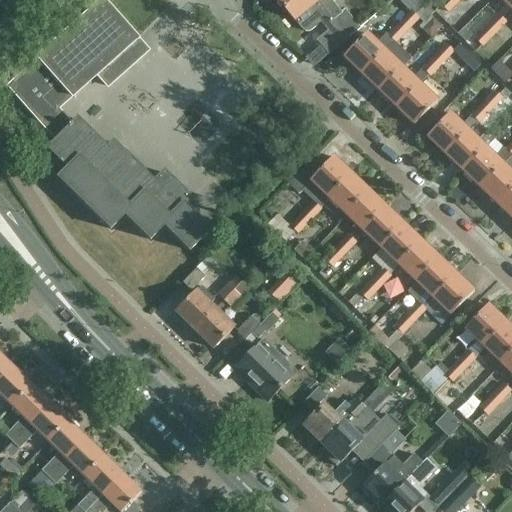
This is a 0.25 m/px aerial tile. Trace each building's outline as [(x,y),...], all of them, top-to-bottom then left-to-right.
[(348,40),(314,0),(276,0),(294,22),(308,10),(316,20),(318,19),(329,33),(317,42),(329,56),(348,40)] [(314,0),(348,40),(360,30),(345,10),(341,13),(330,0),(314,0)] [(362,76),(385,52),(394,43),(395,44),(418,19),(416,17),(427,7),(419,0),(403,0),(413,10),(387,37),(385,35),(376,45),(367,35),(344,59),(362,76)] [(448,13),(460,1),(458,0),(446,0),(440,6),(448,13)] [(511,0),(501,0),(511,10),(511,0)] [(193,247),(215,224),(189,200),(193,195),(166,170),(157,180),(115,141),(109,147),(79,119),(73,125),(58,109),(63,105),(99,76),(110,88),(150,51),(103,1),(7,86),(58,141),(51,149),(71,168),(61,179),(114,228),(128,213),(154,237),(167,223),(193,247)] [(471,2),(458,17),(468,27),(482,12),(471,2)] [(486,28),(494,35),(505,23),(498,16),(486,28)] [(481,47),(494,35),(486,28),(474,40),(481,47)] [(402,69),(379,93),(397,109),(419,86),(429,76),(430,77),(453,52),(445,46),(422,70),(413,80),(402,69)] [(474,73),(480,66),(459,46),(453,52),(474,73)] [(385,52),(362,76),(379,93),(402,69),(411,60),(403,52),(394,62),(385,52)] [(511,69),(510,73),(499,62),(491,71),(505,85),(511,77),(511,69)] [(419,86),(397,109),(415,126),(437,103),(419,86)] [(479,125),(502,100),(497,96),(495,93),(472,118),(476,123),(478,124),(479,125)] [(428,139),(446,156),(468,133),(450,115),(428,139)] [(446,156),(463,173),(485,149),(468,133),(446,156)] [(495,159),(485,149),(463,173),(480,189),(503,166),(511,156),(511,146),(507,152),(504,149),(495,159)] [(329,200),(352,176),(333,159),(311,183),(329,200)] [(480,189),(498,206),(511,191),(511,174),(503,166),(480,189)] [(346,217),(369,193),(352,176),(329,200),(346,217)] [(511,191),(498,206),(511,219),(511,191)] [(364,233),(386,209),(369,193),(346,217),(364,233)] [(302,215),(310,223),(322,211),(314,203),(302,215)] [(381,250),(404,226),(386,209),(364,233),(381,250)] [(298,236),(310,223),(302,215),(290,228),(298,236)] [(404,226),(381,250),(392,260),(360,294),(358,293),(348,305),(355,312),(390,276),(398,267),(421,243),(404,226)] [(336,249),(345,257),(356,244),(348,236),(336,249)] [(302,243),(294,252),(304,261),(314,251),(302,243)] [(416,283),(439,259),(421,243),(398,267),(416,283)] [(333,269),(345,257),(336,249),(324,261),(333,269)] [(191,293),(205,279),(203,278),(215,266),(207,258),(182,284),(191,293)] [(433,300),(456,276),(439,259),(416,283),(433,300)] [(280,304),(300,282),(289,272),(268,294),(280,304)] [(456,276),(433,300),(451,317),(474,293),(456,276)] [(224,303),(235,292),(234,292),(242,284),(235,278),(217,296),(224,303)] [(186,323),(195,332),(216,311),(210,305),(215,301),(202,288),(198,292),(176,314),(177,314),(175,316),(184,325),(186,323)] [(235,292),(224,303),(231,309),(241,298),(235,292)] [(406,316),(414,323),(426,311),(418,303),(406,316)] [(475,358),(484,348),(506,324),(488,307),(466,331),(477,342),(449,372),(441,364),(438,368),(437,367),(428,375),(418,365),(410,373),(432,396),(449,380),(452,383),(476,359),(475,358)] [(235,329),(216,311),(195,332),(214,350),(235,329)] [(378,320),(373,316),(369,321),(374,325),(378,320)] [(402,336),(414,323),(406,316),(394,328),(402,336)] [(246,341),(260,327),(251,318),(237,332),(246,341)] [(501,365),(511,353),(511,329),(506,324),(484,348),(501,365)] [(260,327),(246,341),(247,342),(252,336),(257,340),(265,332),(260,327)] [(297,374),(264,341),(261,344),(238,368),(258,388),(255,391),(268,403),(291,380),(297,374)] [(351,352),(339,341),(326,354),(337,365),(351,352)] [(233,364),(239,357),(234,353),(228,360),(233,364)] [(511,375),(511,353),(501,365),(511,375)] [(0,383),(12,370),(0,358),(0,383)] [(12,370),(0,383),(0,399),(10,409),(30,388),(12,370)] [(491,397),(499,405),(511,393),(503,385),(491,397)] [(12,444),(49,406),(30,388),(10,409),(22,420),(5,437),(12,444)] [(312,413),(327,398),(318,389),(303,405),(312,413)] [(333,415),(324,407),(304,428),(322,446),(364,403),(358,397),(348,407),(345,403),(333,415)] [(476,429),(499,405),(491,397),(480,409),(484,413),(472,426),(476,429)] [(364,403),(322,446),(325,449),(321,453),(337,468),(341,464),(362,444),(352,434),(374,412),(364,403)] [(47,445),(68,424),(49,406),(12,444),(19,451),(36,434),(47,445)] [(464,406),(458,412),(467,420),(473,414),(464,406)] [(48,479),(86,442),(68,424),(47,445),(58,456),(27,488),(34,494),(48,479)] [(438,440),(451,454),(465,441),(452,427),(438,440)] [(383,506),(428,461),(427,460),(423,464),(413,455),(403,466),(394,458),(393,453),(404,442),(394,433),(391,436),(392,437),(364,465),(375,477),(365,487),(383,506)] [(86,442),(48,479),(56,486),(72,469),(83,480),(104,460),(86,442)] [(88,511),(122,477),(104,460),(83,480),(94,491),(72,511),(88,511)] [(0,466),(0,467),(12,479),(19,473),(6,461),(0,466)] [(428,461),(383,506),(389,511),(413,511),(428,497),(419,489),(437,470),(428,461)] [(122,477),(88,511),(105,511),(110,507),(115,511),(141,511),(142,511),(133,503),(140,495),(122,477)] [(441,509),(444,511),(457,511),(471,499),(460,489),(441,509)] [(10,505),(17,511),(30,498),(23,492),(10,505)] [(30,497),(30,498),(17,511),(30,511),(38,505),(30,497)]
